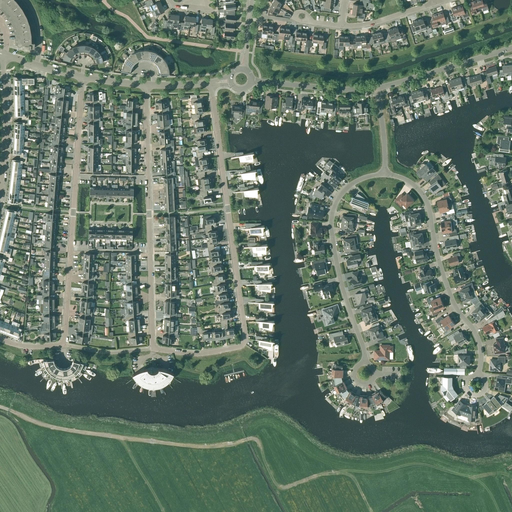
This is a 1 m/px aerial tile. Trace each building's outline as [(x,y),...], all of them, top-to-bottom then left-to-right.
[(37,44),(36,34),(34,24),(31,15),(26,6),(22,0),(0,0),(0,7),(4,11),(9,17),(12,23),(14,29),(15,36),(16,43),(18,44),(18,45),(19,45),(19,46),(20,46),(20,45),(21,45),(22,44),(25,44),(25,46),(29,46),(29,48),(34,48),(35,44),(37,44)] [(477,0),(476,1),(479,9),(482,8),(483,11),(488,10),(486,4),(483,5),(481,0),(477,0)] [(150,12),(162,6),(160,1),(154,4),(152,2),(145,5),(147,7),(148,7),(150,12)] [(333,8),(334,3),(325,1),(325,7),(321,6),(320,10),(330,12),(331,8),(333,8)] [(476,10),(479,9),(476,1),(470,2),(473,8),(470,9),(471,15),(477,13),(476,10)] [(369,3),(368,3),(360,2),(359,5),(353,4),(352,9),(362,10),(363,7),(366,8),(366,5),(369,5),(369,3)] [(224,13),(235,13),(234,9),(236,9),(235,3),(234,3),(234,4),(225,5),(226,9),(218,10),(218,12),(224,13)] [(277,12),(279,8),(272,3),(269,8),(271,9),(270,11),(276,15),(278,13),(277,12)] [(456,7),(459,16),(462,15),(463,18),(468,16),(467,10),(464,11),(462,5),(456,7)] [(162,6),(150,12),(153,17),(164,11),(162,6)] [(456,17),(459,16),(456,7),(451,9),(453,15),(450,16),(452,22),(457,20),(456,17)] [(362,14),(362,10),(352,9),(351,14),(358,15),(357,18),(364,19),(365,14),(362,14)] [(437,14),(440,22),(443,21),(444,24),(449,23),(447,17),(444,18),(442,12),(437,14)] [(234,22),(235,22),(236,17),(234,16),(235,13),(224,13),(223,16),(226,16),(225,21),(234,22)] [(172,27),(174,15),(168,14),(167,21),(164,20),(163,28),(166,28),(167,26),(172,27)] [(437,23),(440,22),(437,14),(431,15),(434,22),(431,23),(432,28),(438,26),(437,23)] [(180,29),(181,22),(178,22),(179,15),(174,15),(172,27),(177,28),(177,30),(180,30),(180,29)] [(183,29),(189,29),(189,26),(190,17),(185,16),(184,23),(181,22),(180,29),(183,29)] [(197,31),(198,25),(195,24),(196,18),(190,17),(189,26),(195,26),(194,32),(197,32),(197,31)] [(206,28),(207,19),(202,18),(201,25),(198,25),(197,31),(200,31),(201,27),(206,28)] [(422,18),(417,20),(420,29),(421,31),(426,30),(425,28),(428,27),(426,20),(423,21),(422,18)] [(207,19),(206,28),(211,28),(211,34),(214,34),(215,27),(212,26),(213,20),(207,19)] [(225,21),(223,20),(223,24),(225,24),(224,29),(225,29),(233,30),(234,30),(235,25),(234,25),(234,22),(225,21)] [(415,30),(420,29),(417,20),(412,22),(413,24),(410,25),(413,32),(416,31),(415,30)] [(267,34),(268,26),(263,25),(262,32),(259,31),(258,38),(261,38),(261,33),(267,34)] [(275,40),(276,34),(273,33),(274,26),(268,26),(267,34),(272,35),(272,40),(275,40)] [(283,40),(285,28),(279,27),(278,34),(276,34),(275,40),(278,41),(278,39),(283,40)] [(392,28),(395,37),(400,35),(400,36),(403,35),(401,28),(398,29),(397,27),(392,28)] [(292,38),(292,36),(289,36),(290,29),(285,28),(283,40),(289,40),(288,45),(291,46),(291,43),(292,38)] [(395,37),(392,28),(387,30),(388,33),(385,33),(387,41),(387,40),(388,42),(388,43),(392,41),(392,42),(396,40),(395,37)] [(225,29),(224,29),(222,29),(222,32),(224,32),(224,37),(234,38),(234,33),(233,33),(233,30),(225,29)] [(300,41),(302,32),(296,31),(295,39),(292,38),(291,43),(291,46),(291,47),(294,47),(294,45),(295,40),(300,41)] [(308,47),(309,40),(306,40),(307,33),(302,32),(300,41),(306,42),(305,46),(308,47)] [(387,41),(385,33),(382,34),(381,32),(376,33),(379,45),(384,43),(388,42),(387,40),(387,41)] [(379,45),(376,33),(371,34),(372,37),(369,37),(370,44),(373,44),(374,46),(379,45),(378,42),(379,45)] [(317,43),(318,35),(313,34),(312,41),(309,40),(308,47),(311,47),(312,42),(317,43)] [(318,35),(317,43),(323,44),(322,49),(325,49),(326,43),(323,42),(324,35),(318,35)] [(370,44),(369,37),(365,38),(365,35),(360,36),(361,48),(366,47),(366,48),(370,48),(370,45),(370,44)] [(343,45),(344,37),(339,36),(339,39),(336,39),(335,48),(343,48),(343,45)] [(356,48),(361,48),(360,36),(355,36),(355,39),(352,39),(352,47),(352,49),(356,48)] [(352,47),(352,39),(349,39),(349,37),(344,37),(343,45),(348,45),(348,49),(352,49),(352,47)] [(79,54),(80,54),(77,45),(76,46),(72,47),(71,48),(76,56),(77,56),(79,54)] [(90,57),(97,50),(96,49),(92,47),(91,46),(87,55),(88,55),(90,56),(90,57)] [(76,56),(71,48),(70,49),(67,52),(66,53),(74,58),(76,56)] [(74,58),(66,53),(63,50),(62,52),(63,53),(62,56),(61,58),(63,59),(72,62),(72,61),(73,59),(74,58)] [(93,60),(101,55),(100,54),(98,51),(97,50),(90,57),(91,57),(92,59),(93,60)] [(140,58),(143,58),(142,50),(140,51),(137,51),(135,52),(138,59),(140,58)] [(154,60),(158,54),(155,52),(153,51),(150,51),(149,58),(151,58),(154,60)] [(135,60),(138,59),(135,52),(132,54),(130,55),(128,57),(133,62),(135,60)] [(158,64),(164,59),(162,57),(160,55),(158,54),(154,60),(156,61),(158,64)] [(101,55),(93,60),(94,63),(103,62),(103,60),(102,56),(101,55)] [(131,64),(133,62),(128,57),(126,59),(125,61),(124,63),(130,67),(131,64)] [(161,68),(168,66),(167,63),(165,61),(164,59),(158,64),(160,66),(161,68)] [(129,69),(130,67),(124,63),(122,66),(122,68),(121,71),(119,70),(119,71),(132,73),(132,72),(129,72),(129,69)] [(511,76),(511,70),(511,64),(502,66),(503,70),(500,70),(500,76),(504,76),(506,76),(507,76),(507,75),(511,75),(511,76)] [(168,66),(161,68),(162,71),(162,74),(158,74),(172,74),(172,73),(169,73),(169,71),(168,68),(168,66)] [(486,78),(490,77),(489,75),(498,73),(496,67),(486,70),(487,71),(484,72),(486,78)] [(475,76),(477,85),(483,83),(482,81),(485,80),(483,72),(480,73),(480,74),(475,76)] [(472,86),(477,85),(475,76),(469,78),(469,77),(466,78),(468,85),(471,84),(472,86)] [(455,79),(458,90),(464,88),(464,89),(467,88),(465,81),(462,82),(461,78),(455,79)] [(452,91),(458,90),(455,79),(449,81),(450,86),(447,86),(450,93),(453,92),(452,91)] [(437,88),(439,97),(445,95),(446,98),(449,97),(445,84),(442,85),(442,86),(437,88)] [(57,96),(63,97),(64,94),(69,95),(70,87),(65,86),(64,88),(59,87),(59,85),(56,85),(55,86),(54,96),(57,96)] [(434,98),(439,97),(437,88),(431,90),(431,88),(428,89),(432,102),(435,101),(434,98)] [(417,91),(420,101),(425,100),(426,101),(429,100),(427,93),(424,94),(422,89),(417,91)] [(414,103),(420,101),(417,91),(411,93),(412,97),(409,98),(411,105),(414,104),(414,103)] [(102,103),(106,103),(106,99),(102,99),(102,94),(101,92),(98,92),(97,94),(93,94),(93,92),(87,92),(87,100),(93,100),(93,103),(102,103)] [(276,108),(277,98),(270,97),(271,96),(266,95),(265,108),(269,109),(269,107),(276,108)] [(397,97),(400,106),(403,105),(404,108),(410,106),(408,100),(405,101),(403,95),(397,97)] [(63,100),(63,97),(57,96),(56,99),(55,99),(54,105),(68,106),(68,100),(66,100),(63,100)] [(282,102),(281,111),(284,112),(285,108),(288,108),(288,110),(294,110),(295,102),(292,101),(292,98),(286,97),(285,103),(282,102)] [(397,107),(400,106),(397,97),(392,99),(394,104),(391,105),(393,113),(398,111),(397,107)] [(194,108),(204,107),(203,107),(203,106),(204,106),(204,102),(203,102),(202,101),(203,101),(198,101),(197,98),(191,99),(191,105),(194,105),(194,108)] [(125,109),(132,110),(132,107),(138,107),(138,99),(132,99),(132,100),(127,100),(127,106),(125,106),(125,109)] [(306,109),(307,99),(301,99),(301,105),(297,104),(297,111),(303,111),(303,109),(306,109)] [(307,99),(306,109),(309,109),(309,112),(315,112),(315,106),(312,106),(313,100),(307,99)] [(162,111),(169,110),(168,107),(167,107),(167,101),(161,102),(161,100),(155,101),(156,109),(162,108),(162,111)] [(259,102),(249,101),(249,105),(246,105),(245,114),(250,115),(250,112),(261,113),(262,107),(259,107),(259,102)] [(326,112),(327,102),(321,101),(321,103),(318,102),(317,114),(325,115),(326,115),(326,112)] [(326,112),(332,113),(331,115),(335,116),(336,106),(333,106),(333,102),(327,102),(326,112)] [(88,112),(99,112),(102,112),(102,106),(102,103),(106,103),(102,103),(93,103),(93,106),(90,106),(88,106),(88,112)] [(353,112),(352,106),(349,106),(349,103),(340,103),(340,109),(349,109),(349,112),(353,112)] [(352,106),(353,112),(354,112),(354,115),(358,115),(358,113),(365,112),(365,114),(368,114),(368,106),(365,106),(364,103),(357,103),(357,106),(352,106)] [(67,112),(68,106),(54,105),(57,105),(56,111),(55,110),(54,114),(61,115),(62,112),(64,112),(67,112)] [(244,117),(245,110),(241,110),(242,107),(232,106),(231,113),(233,113),(233,116),(236,119),(239,116),(241,117),(244,117)] [(192,118),(199,117),(199,114),(204,113),(204,112),(205,112),(205,108),(203,108),(203,107),(204,107),(194,108),(195,114),(191,115),(191,118),(192,118)] [(125,109),(123,109),(123,113),(126,113),(126,118),(137,119),(137,113),(135,113),(132,113),(132,110),(125,109)] [(157,120),(168,119),(168,114),(169,114),(169,110),(162,111),(162,114),(159,114),(157,114),(157,120)] [(25,114),(24,111),(15,111),(14,111),(14,117),(22,116),(22,119),(28,119),(28,114),(25,114)] [(93,121),(100,121),(100,117),(100,115),(99,115),(99,112),(88,112),(88,118),(90,118),(93,118),(93,121)] [(61,118),(61,115),(54,114),(54,117),(53,117),(51,122),(51,123),(55,123),(65,124),(66,118),(61,118)] [(205,126),(205,125),(205,121),(204,121),(204,120),(199,121),(198,117),(200,117),(199,117),(192,118),(193,124),(195,124),(196,127),(205,126)] [(126,118),(123,118),(123,124),(123,127),(125,127),(131,127),(131,124),(134,124),(134,125),(137,125),(137,119),(126,118)] [(28,125),(28,119),(22,119),(22,122),(14,121),(14,127),(15,127),(24,128),(24,124),(28,125)] [(170,128),(172,128),(172,125),(169,125),(168,119),(157,120),(158,126),(160,126),(163,126),(163,129),(170,128)] [(88,130),(98,130),(98,124),(100,124),(100,121),(93,121),(93,124),(88,124),(88,130)] [(195,137),(201,136),(201,133),(205,132),(206,132),(206,131),(206,127),(205,127),(205,126),(196,127),(197,133),(194,134),(195,137)] [(131,130),(131,127),(125,127),(124,131),(126,131),(126,136),(137,136),(137,131),(131,130)] [(159,138),(169,137),(169,134),(173,134),(173,132),(172,128),(170,128),(163,129),(164,132),(159,132),(159,138)] [(64,141),(64,135),(54,134),(53,140),(52,140),(51,143),(58,144),(59,141),(64,141)] [(98,138),(98,135),(88,135),(88,141),(93,141),(93,144),(98,144),(100,144),(102,145),(102,141),(102,139),(98,138)] [(137,142),(137,136),(126,136),(125,142),(124,142),(124,145),(131,145),(131,142),(137,142)] [(197,146),(207,145),(206,145),(207,145),(207,140),(206,140),(206,139),(201,140),(200,137),(201,136),(195,137),(194,137),(194,141),(196,140),(196,141),(197,141),(197,146)] [(509,151),(510,141),(508,140),(509,137),(498,136),(497,143),(500,144),(500,150),(509,151)] [(172,146),(174,146),(173,140),(170,140),(169,137),(159,138),(160,144),(165,144),(165,147),(172,146)] [(58,147),(58,144),(51,143),(51,146),(53,147),(52,152),(63,153),(63,147),(58,147)] [(100,148),(100,144),(98,144),(93,144),(93,147),(88,147),(88,153),(98,153),(98,148),(100,148)] [(131,148),(131,145),(124,145),(124,149),(126,149),(126,154),(136,154),(136,148),(131,148)] [(203,155),(203,152),(207,151),(208,151),(208,146),(207,146),(206,145),(207,145),(197,146),(198,149),(195,150),(196,156),(203,155)] [(160,156),(171,155),(170,152),(174,152),(174,146),(172,146),(165,147),(165,150),(160,150),(160,156)] [(14,149),(13,148),(12,154),(20,155),(20,157),(27,158),(27,152),(23,152),(23,149),(14,149)] [(243,155),(243,152),(234,153),(235,157),(228,159),(239,156),(240,161),(252,160),(252,153),(253,153),(253,152),(243,155)] [(503,157),(504,155),(493,154),(492,157),(490,157),(489,164),(495,164),(494,165),(505,167),(506,158),(503,157)] [(199,165),(199,166),(209,164),(208,164),(209,164),(209,159),(208,159),(208,158),(203,159),(202,156),(203,156),(203,155),(196,156),(196,157),(194,157),(195,165),(196,166),(199,165)] [(26,163),(27,158),(20,157),(20,160),(12,159),(11,165),(13,165),(22,166),(22,163),(26,163)] [(61,170),(62,164),(50,163),(49,169),(49,172),(56,173),(56,170),(61,170)] [(430,170),(429,168),(426,164),(424,163),(422,163),(420,165),(418,170),(419,170),(417,172),(420,176),(421,175),(426,181),(436,172),(432,168),(430,170)] [(198,172),(196,172),(196,176),(198,175),(205,174),(204,171),(209,170),(209,171),(209,170),(210,170),(210,165),(208,165),(208,164),(209,164),(199,166),(200,169),(197,169),(198,172)] [(329,179),(327,182),(332,186),(334,183),(336,185),(341,179),(338,177),(340,173),(337,170),(338,168),(333,164),(330,168),(332,170),(329,174),(333,177),(330,180),(329,179)] [(166,173),(166,176),(173,175),(175,175),(175,172),(173,172),(171,172),(171,167),(161,167),(161,173),(166,173)] [(246,172),(245,170),(237,170),(238,174),(231,176),(241,174),(242,179),(255,178),(255,171),(256,170),(246,172)] [(497,183),(491,185),(492,190),(498,188),(502,186),(508,184),(507,181),(510,180),(507,170),(504,171),(503,171),(503,172),(497,173),(497,174),(500,173),(502,182),(501,183),(497,184),(497,183)] [(56,175),(56,173),(55,175),(48,174),(48,175),(49,175),(49,180),(59,181),(59,176),(61,176),(61,175),(56,175)] [(431,185),(429,187),(433,193),(442,187),(441,186),(444,184),(441,179),(442,178),(438,174),(429,182),(431,185)] [(201,185),(211,184),(210,184),(211,183),(210,183),(211,183),(211,178),(210,178),(210,177),(205,178),(204,175),(198,175),(196,176),(195,176),(195,179),(197,179),(198,185),(201,185)] [(199,195),(207,194),(207,193),(207,190),(211,190),(211,189),(212,189),(212,184),(211,184),(201,185),(202,188),(200,188),(200,191),(198,191),(199,195)] [(331,192),(321,184),(317,189),(316,188),(313,195),(321,199),(323,193),(328,197),(331,192)] [(248,190),(247,187),(244,187),(239,187),(240,192),(233,193),(243,191),(244,196),(249,196),(249,198),(253,197),(253,196),(257,196),(257,188),(258,188),(248,190)] [(505,201),(498,203),(499,206),(506,203),(511,201),(511,199),(511,198),(511,187),(505,189),(507,194),(503,195),(505,201)] [(448,205),(452,203),(451,198),(450,198),(448,192),(443,194),(444,200),(437,202),(439,207),(448,205)] [(364,198),(357,193),(354,198),(352,197),(352,198),(350,202),(350,203),(352,203),(352,204),(351,205),(360,210),(362,207),(366,208),(367,203),(368,203),(362,201),(364,198)] [(207,194),(199,195),(194,195),(195,199),(201,198),(201,200),(204,201),(204,203),(204,204),(213,203),(213,202),(214,202),(214,197),(212,197),(213,197),(213,196),(208,197),(207,194)] [(413,200),(407,194),(404,197),(401,194),(395,200),(401,206),(404,204),(407,207),(413,200)] [(448,205),(439,207),(440,212),(447,211),(448,214),(454,212),(452,203),(448,205)] [(320,205),(312,204),(312,205),(309,204),(307,215),(322,218),(323,211),(319,210),(320,205)] [(411,221),(420,218),(420,215),(419,215),(419,213),(412,215),(411,211),(404,213),(405,217),(406,217),(407,221),(407,222),(411,221)] [(14,219),(15,216),(6,214),(5,219),(17,222),(18,222),(18,220),(14,219)] [(341,222),(352,223),(352,220),(355,220),(356,214),(348,214),(347,217),(342,217),(342,218),(341,218),(341,222)] [(202,229),(211,227),(211,224),(216,224),(217,218),(215,218),(213,218),(211,218),(211,215),(203,217),(202,229)] [(451,226),(454,225),(454,222),(455,221),(454,216),(447,217),(448,221),(441,222),(442,227),(451,226)] [(407,222),(407,221),(406,222),(407,227),(408,227),(409,230),(415,228),(414,225),(421,224),(421,222),(420,218),(411,221),(407,222)] [(318,228),(318,222),(311,223),(311,229),(310,229),(311,236),(322,236),(321,228),(318,228)] [(352,227),(352,223),(341,222),(341,227),(342,227),(342,228),(347,229),(346,232),(353,232),(354,227),(352,227)] [(261,226),(260,223),(245,223),(246,229),(239,230),(249,228),(250,234),(263,233),(263,226),(264,226),(261,226)] [(12,230),(13,227),(4,225),(2,230),(15,233),(16,231),(12,230)] [(451,226),(442,227),(442,233),(449,232),(450,235),(457,234),(456,229),(455,229),(454,225),(451,226)] [(208,238),(218,237),(217,237),(217,236),(218,236),(218,232),(217,232),(217,231),(212,231),(211,228),(205,229),(206,235),(208,235),(208,238)] [(414,232),(408,233),(410,241),(413,241),(423,239),(423,235),(422,235),(422,233),(415,235),(414,232)] [(354,244),(357,243),(356,234),(348,236),(348,239),(343,240),(344,241),(343,241),(343,246),(354,244)] [(10,240),(10,237),(1,235),(0,240),(13,243),(13,241),(10,240)] [(449,249),(457,247),(456,243),(458,243),(459,242),(459,239),(458,235),(449,237),(449,240),(445,241),(446,247),(446,248),(447,248),(447,249),(448,249),(449,249)] [(214,247),(214,243),(218,243),(218,242),(219,242),(219,237),(218,237),(208,238),(209,241),(207,242),(207,248),(214,247)] [(413,241),(410,241),(412,250),(418,249),(417,246),(424,244),(423,242),(424,242),(423,239),(413,241)] [(45,240),(41,240),(41,243),(44,243),(44,246),(43,246),(42,246),(50,246),(50,248),(50,246),(56,247),(56,246),(54,246),(54,241),(45,240)] [(320,246),(319,241),(313,242),(314,247),(313,247),(315,254),(324,252),(323,245),(320,246)] [(249,247),(242,248),(252,247),(253,252),(257,252),(257,255),(257,256),(262,255),(261,252),(265,252),(266,245),(267,245),(267,244),(257,246),(256,243),(248,243),(249,247)] [(354,244),(343,246),(344,250),(345,250),(345,251),(350,250),(351,254),(359,252),(358,249),(357,249),(357,247),(355,247),(354,244)] [(0,246),(0,251),(4,253),(3,255),(10,257),(11,252),(7,251),(8,248),(0,246)] [(215,250),(214,247),(207,248),(208,254),(211,254),(211,257),(220,256),(220,255),(221,255),(221,251),(220,251),(219,250),(220,250),(215,250)] [(50,248),(43,248),(43,251),(45,251),(45,257),(55,257),(55,252),(50,251),(50,248)] [(423,254),(423,250),(415,252),(416,256),(415,256),(417,263),(428,261),(426,254),(423,254)] [(165,261),(175,260),(175,255),(177,255),(177,251),(170,252),(170,255),(165,255),(165,261)] [(450,265),(459,263),(457,257),(460,256),(459,253),(452,254),(453,257),(448,259),(450,265)] [(348,268),(357,266),(356,261),(361,261),(359,254),(349,256),(350,260),(346,261),(348,268)] [(8,262),(10,257),(3,255),(2,258),(0,257),(0,262),(4,264),(5,261),(8,262)] [(216,266),(216,262),(221,262),(221,261),(222,261),(222,256),(220,257),(220,256),(221,256),(220,256),(211,257),(212,260),(209,261),(210,263),(208,263),(209,267),(211,267),(216,266)] [(259,265),(259,262),(251,262),(251,266),(244,267),(255,266),(255,271),(268,271),(268,264),(270,264),(270,263),(259,265)] [(315,268),(313,268),(313,271),(316,273),(316,275),(318,274),(320,275),(324,274),(324,273),(327,273),(326,269),(325,269),(323,262),(314,264),(315,268)] [(216,266),(211,267),(212,276),(214,276),(218,275),(218,272),(223,271),(223,266),(222,266),(222,265),(216,266)] [(426,271),(426,269),(425,266),(420,267),(421,273),(420,273),(422,280),(433,277),(431,270),(426,271)] [(454,276),(456,283),(461,282),(464,281),(467,280),(468,279),(469,278),(469,277),(469,276),(468,274),(468,273),(467,272),(465,272),(464,272),(464,273),(462,267),(455,270),(456,275),(454,276)] [(54,275),(54,269),(44,268),(44,272),(42,271),(42,277),(49,277),(49,275),(54,275)] [(93,275),(94,272),(83,271),(83,277),(88,277),(88,280),(95,281),(95,278),(97,279),(97,276),(96,275),(93,275)] [(360,278),(358,271),(352,273),(354,279),(351,280),(353,287),(363,285),(361,277),(360,278)] [(124,281),(131,281),(131,278),(136,278),(136,272),(126,272),(126,275),(123,275),(123,278),(124,278),(124,281)] [(170,281),(177,281),(177,277),(176,277),(176,272),(165,272),(165,278),(170,278),(170,281)] [(220,285),(220,281),(224,281),(225,281),(225,280),(225,275),(224,275),(224,274),(218,275),(214,276),(215,276),(215,279),(213,280),(213,282),(211,282),(212,286),(216,285),(220,285)] [(49,280),(49,277),(42,277),(42,280),(40,280),(40,286),(43,286),(54,286),(54,280),(49,280)] [(95,284),(95,281),(88,280),(88,283),(82,283),(82,289),(93,289),(93,284),(95,284)] [(253,284),(246,285),(246,286),(257,284),(257,290),(261,290),(262,293),(266,293),(266,290),(270,290),(270,283),(272,283),(272,282),(261,284),(261,281),(256,280),(253,280),(253,284)] [(126,290),(137,290),(137,284),(131,284),(131,281),(124,281),(125,285),(126,285),(126,290)] [(165,289),(176,290),(176,287),(178,287),(178,284),(177,284),(177,281),(170,281),(170,284),(165,284),(165,289)] [(422,284),(425,294),(433,291),(433,292),(437,290),(435,284),(432,285),(431,281),(422,284)] [(322,287),(321,283),(313,285),(315,291),(322,289),(323,294),(326,293),(327,298),(333,296),(332,292),(333,292),(331,284),(322,287)] [(475,290),(473,285),(472,283),(465,286),(466,288),(460,291),(460,293),(461,296),(475,291),(474,290),(475,290)] [(222,294),(222,291),(226,290),(226,289),(227,289),(227,285),(226,285),(226,284),(220,285),(216,285),(217,285),(217,288),(215,289),(215,292),(213,292),(214,295),(218,295),(222,294)] [(54,292),(54,286),(43,286),(43,290),(40,290),(40,292),(42,292),(42,295),(49,295),(49,292),(54,292)] [(361,292),(355,294),(356,298),(355,298),(356,299),(357,302),(358,302),(359,305),(365,304),(364,300),(366,299),(364,292),(367,291),(366,287),(360,289),(361,292)] [(92,295),(93,289),(82,289),(81,294),(87,295),(86,298),(93,298),(94,295),(92,295)] [(176,295),(176,290),(165,289),(165,295),(170,295),(170,298),(177,299),(179,299),(179,295),(176,295)] [(125,299),(132,299),(132,296),(137,296),(137,290),(126,290),(126,296),(125,296),(125,299)] [(475,291),(461,296),(463,300),(464,301),(470,298),(472,301),(478,298),(475,291)] [(223,304),(224,304),(224,300),(228,300),(228,299),(229,299),(229,294),(227,294),(228,294),(228,293),(222,294),(218,295),(219,298),(216,299),(217,300),(214,301),(215,305),(220,304),(223,304)] [(54,298),(49,298),(49,295),(42,295),(37,295),(37,300),(38,300),(38,304),(43,304),(54,304),(54,298)] [(429,308),(442,302),(440,297),(433,300),(432,297),(427,299),(428,303),(427,304),(429,308)] [(93,302),(93,298),(86,298),(86,301),(81,300),(80,306),(91,307),(92,302),(93,302)] [(177,302),(177,299),(170,298),(170,301),(165,301),(164,307),(175,307),(176,302),(177,302)] [(263,302),(263,299),(255,298),(255,303),(248,303),(258,303),(259,308),(263,308),(263,310),(267,310),(267,309),(271,309),(272,302),(274,302),(263,302)] [(124,308),(138,307),(138,301),(132,301),(132,299),(125,299),(124,299),(124,306),(124,308)] [(483,310),(487,308),(486,307),(485,308),(483,305),(480,301),(475,305),(477,308),(472,312),(473,314),(475,317),(483,310)] [(442,302),(429,308),(430,311),(432,311),(433,315),(439,313),(438,310),(444,308),(442,302)] [(220,304),(220,307),(218,308),(219,314),(222,314),(225,313),(225,310),(230,309),(230,308),(231,308),(231,304),(229,304),(229,303),(224,304),(223,304),(220,304)] [(42,313),(49,313),(49,310),(54,310),(54,304),(43,304),(43,310),(42,310),(42,313)] [(362,317),(372,313),(375,312),(373,306),(372,307),(371,304),(365,306),(366,309),(361,311),(361,312),(360,312),(362,317)] [(331,323),(333,322),(334,321),(332,315),(333,315),(333,314),(339,312),(336,305),(323,310),(328,324),(331,323)] [(91,313),(91,307),(80,306),(80,312),(85,312),(85,315),(92,316),(92,313),(91,313)] [(134,316),(133,314),(139,313),(138,307),(124,308),(125,317),(134,316)] [(175,313),(175,307),(164,307),(164,313),(170,313),(170,316),(176,316),(177,313),(175,313)] [(483,310),(475,317),(478,320),(478,319),(479,321),(485,316),(487,319),(493,314),(487,308),(483,310)] [(227,323),(227,322),(227,319),(231,319),(232,319),(232,318),(232,313),(231,313),(231,312),(225,313),(222,314),(222,317),(220,317),(221,323),(227,323)] [(44,322),(55,322),(55,316),(52,316),(49,316),(49,313),(42,313),(42,316),(44,316),(44,322)] [(372,313),(362,317),(364,321),(365,322),(370,320),(371,323),(378,320),(376,315),(373,316),(372,313)] [(489,324),(483,327),(486,334),(492,331),(493,333),(500,329),(497,323),(496,320),(498,319),(499,319),(500,319),(500,318),(499,316),(498,314),(496,315),(495,315),(494,316),(492,317),(494,321),(492,322),(489,323),(489,324)] [(91,320),(92,316),(85,315),(84,318),(82,318),(79,318),(78,324),(89,325),(90,319),(91,320)] [(441,327),(452,320),(449,315),(443,319),(441,316),(435,320),(437,323),(438,323),(441,327)] [(129,326),(140,325),(139,319),(136,319),(134,319),(134,316),(125,317),(125,321),(128,320),(129,326)] [(176,320),(176,316),(170,316),(169,319),(167,319),(164,319),(164,325),(175,325),(175,320),(176,320)] [(264,321),(264,318),(255,317),(255,321),(248,321),(248,322),(259,322),(259,327),(263,327),(263,330),(267,330),(267,328),(271,329),(273,321),(274,321),(264,321)] [(8,333),(11,325),(8,324),(10,320),(7,319),(3,332),(8,333)] [(452,320),(441,327),(444,332),(443,332),(445,335),(451,331),(449,329),(455,325),(452,320)] [(13,335),(18,323),(16,322),(14,326),(11,325),(8,333),(13,335)] [(43,331),(50,331),(49,328),(52,328),(55,328),(55,322),(44,322),(44,324),(42,324),(41,325),(41,327),(39,327),(40,331),(38,331),(43,331)] [(370,336),(380,332),(378,328),(380,328),(378,322),(372,325),(373,328),(368,330),(369,331),(368,331),(370,336)] [(13,335),(12,336),(18,338),(19,335),(21,336),(21,332),(20,332),(21,329),(18,327),(20,324),(18,323),(13,335)] [(227,329),(227,323),(221,323),(222,330),(225,330),(226,337),(226,338),(228,338),(230,337),(232,337),(231,336),(235,335),(234,329),(227,329)] [(89,328),(89,325),(78,324),(78,329),(80,330),(83,330),(83,333),(89,334),(91,334),(92,328),(89,328)] [(128,335),(135,334),(135,331),(138,331),(140,331),(140,325),(129,326),(129,331),(128,331),(128,335)] [(174,331),(175,325),(164,325),(163,331),(166,331),(169,331),(168,334),(175,334),(177,334),(178,331),(174,331)] [(212,340),(211,332),(209,332),(209,330),(202,330),(201,326),(198,327),(199,334),(202,334),(203,339),(202,339),(202,340),(206,339),(206,340),(208,340),(210,340),(212,340)] [(224,339),(226,338),(226,337),(225,330),(222,330),(222,331),(215,332),(215,331),(211,332),(212,340),(214,340),(217,340),(219,340),(221,339),(224,339)] [(43,331),(38,331),(38,334),(44,334),(44,340),(50,340),(50,341),(56,341),(55,333),(50,333),(50,331),(43,331)] [(343,335),(342,331),(328,334),(329,340),(334,339),(334,342),(337,346),(348,344),(346,337),(345,338),(344,335),(343,335)] [(456,331),(448,336),(450,340),(454,338),(456,342),(457,341),(460,345),(467,340),(468,342),(469,342),(465,336),(464,337),(461,332),(458,334),(456,331)] [(380,332),(370,336),(371,340),(372,340),(373,341),(377,339),(379,342),(386,339),(385,336),(382,337),(380,332)] [(89,337),(89,334),(83,333),(82,336),(77,335),(76,343),(81,344),(82,342),(87,343),(88,337),(89,337)] [(135,334),(128,335),(129,338),(130,338),(131,344),(136,343),(136,345),(142,344),(141,336),(136,337),(135,334)] [(175,338),(175,334),(168,334),(168,337),(163,336),(162,344),(168,345),(167,345),(168,345),(168,343),(173,343),(174,337),(175,338)] [(274,341),(264,340),(264,337),(256,336),(256,340),(248,339),(248,340),(259,340),(259,345),(263,346),(262,350),(267,350),(267,347),(271,348),(272,341),(274,341)] [(504,345),(503,338),(496,339),(496,344),(493,344),(495,354),(505,352),(505,350),(506,350),(507,348),(507,346),(505,345),(504,345)] [(392,351),(392,347),(389,347),(389,346),(380,346),(380,351),(374,351),(374,359),(389,359),(389,351),(392,351)] [(467,354),(467,348),(454,351),(454,354),(458,354),(458,365),(460,365),(460,368),(466,368),(467,365),(469,365),(469,354),(467,354)] [(505,364),(505,356),(498,357),(498,360),(491,360),(490,366),(489,370),(492,370),(498,370),(500,368),(500,365),(505,364)] [(45,367),(54,363),(54,362),(53,360),(53,359),(43,360),(43,361),(45,367)] [(72,364),(80,370),(83,363),(73,360),(73,361),(72,363),(72,364)] [(49,373),(56,365),(55,363),(54,363),(45,367),(49,373)] [(331,372),(343,373),(343,369),(341,369),(342,366),(339,365),(340,364),(337,363),(336,364),(333,363),(331,368),(331,372)] [(75,375),(80,370),(72,364),(71,364),(70,366),(69,366),(75,375)] [(55,377),(59,367),(57,366),(56,365),(49,373),(55,377)] [(69,378),(75,375),(69,366),(69,367),(67,368),(66,368),(69,378)] [(172,375),(173,374),(173,373),(172,372),(170,371),(169,370),(167,370),(166,369),(164,369),(162,368),(161,368),(158,368),(157,368),(155,367),(153,367),(151,368),(150,368),(148,368),(146,368),(145,368),(143,369),(142,369),(141,369),(139,370),(138,371),(137,371),(135,372),(134,373),(132,374),(133,375),(133,374),(134,376),(135,377),(136,379),(137,380),(138,381),(140,382),(141,383),(142,384),(143,384),(144,385),(146,385),(147,386),(149,386),(150,386),(152,387),(153,387),(155,386),(156,386),(158,386),(159,386),(161,385),(162,384),(164,384),(165,383),(166,382),(167,381),(168,380),(169,379),(170,378),(171,376),(172,375)] [(342,376),(343,373),(331,372),(331,376),(332,381),(341,379),(341,376),(342,376)] [(511,383),(511,376),(504,376),(503,379),(497,378),(495,387),(498,387),(498,390),(504,392),(505,387),(505,383),(511,383)] [(452,385),(452,377),(444,377),(444,385),(442,385),(441,390),(445,394),(447,393),(451,399),(457,394),(453,388),(452,385)] [(335,389),(345,384),(343,381),(342,381),(341,379),(332,381),(333,386),(335,389)] [(340,396),(347,390),(345,388),(347,387),(345,384),(335,389),(336,392),(340,396)] [(346,402),(352,392),(349,390),(349,392),(347,390),(340,396),(343,400),(346,402)] [(374,393),(380,403),(383,401),(387,397),(385,395),(385,394),(383,392),(382,393),(380,390),(378,392),(377,391),(374,393)] [(354,405),(357,396),(355,395),(356,394),(352,392),(346,402),(349,404),(354,405)] [(377,404),(380,403),(374,393),(371,395),(372,396),(369,396),(372,406),(377,404)] [(363,407),(363,395),(360,395),(360,397),(357,396),(354,405),(359,407),(363,407)] [(372,406),(369,396),(367,397),(367,396),(363,395),(363,407),(367,407),(372,406)] [(482,405),(479,407),(482,410),(485,407),(485,408),(487,416),(488,416),(489,415),(490,415),(491,414),(492,414),(493,413),(494,412),(495,412),(496,411),(497,410),(497,409),(498,409),(499,408),(500,407),(501,406),(501,405),(503,407),(510,412),(511,409),(511,406),(506,402),(507,401),(508,398),(500,395),(496,398),(494,396),(491,399),(490,398),(489,399),(487,401),(486,402),(487,403),(483,406),(482,405)] [(469,407),(466,406),(467,405),(460,401),(455,408),(454,408),(453,408),(453,409),(452,409),(452,410),(453,411),(453,412),(454,412),(455,412),(460,415),(461,414),(463,415),(466,416),(468,416),(468,420),(475,420),(476,407),(469,406),(469,407)]
